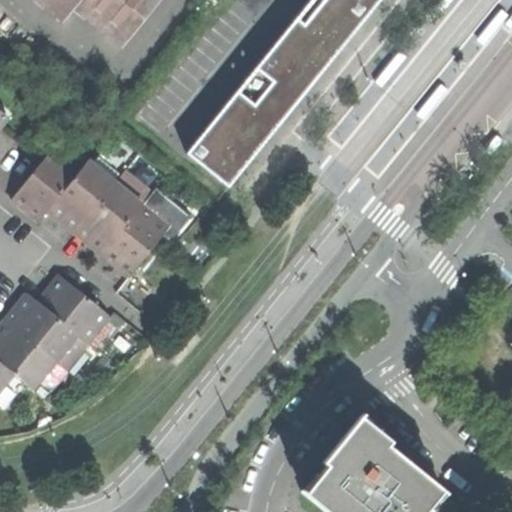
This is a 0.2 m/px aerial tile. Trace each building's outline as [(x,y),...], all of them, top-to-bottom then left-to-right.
[(35,0),(63,23),(76,9),(86,18),(79,27),(113,56),(120,47),(123,48),(161,0),(35,0)] [(299,0),(180,146),(222,179),(329,49),(368,0),(299,0)] [(438,10),(442,13),(452,0),(441,0),(435,8),(438,10)] [(507,7),(503,4),(475,39),(482,45),(485,41),(507,14),(510,10),(507,7)] [(376,86),(380,89),(408,54),(401,49),(398,53),(377,80),(373,84),(376,86)] [(445,83),(442,80),(414,115),(420,121),(423,117),(445,90),(448,86),(445,83)] [(0,129),(9,118),(0,111),(0,129)] [(40,223),(49,211),(82,171),(56,150),(14,201),(27,212),(40,223)] [(64,223),(76,233),(118,183),(90,160),(82,171),(49,211),(64,223)] [(90,245),(103,256),(146,204),(154,193),(128,171),(118,183),(76,233),(90,245)] [(167,179),(158,190),(169,198),(177,188),(167,179)] [(119,268),(131,278),(171,225),(146,204),(103,256),(119,268)] [(49,289),(38,302),(90,345),(113,318),(61,275),(49,289)] [(16,308),(6,320),(57,362),(68,371),(90,345),(38,302),(28,294),(16,308)] [(0,327),(0,361),(16,374),(35,389),(57,362),(6,320),(0,327)] [(0,393),(16,374),(0,361),(0,393)] [(326,467),(304,495),(324,511),(426,511),(442,493),(386,448),(389,441),(359,418),(322,463),(326,467)]
